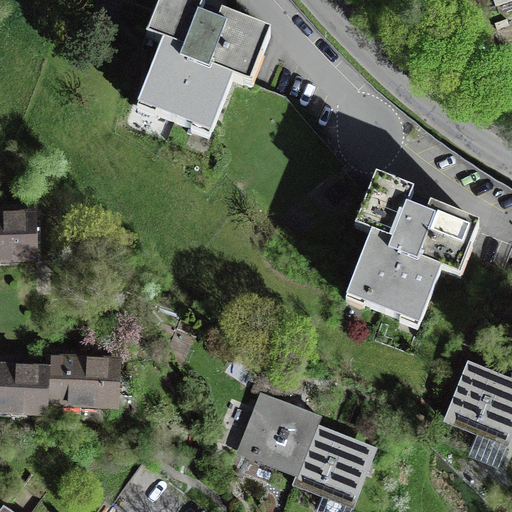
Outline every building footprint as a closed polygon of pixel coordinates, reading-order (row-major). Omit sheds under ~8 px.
[(156,115),(193,130),(195,125),(213,132),(233,81),(244,86),(256,57),(262,59),(271,36),(222,17),(218,28),(199,20),(206,3),(197,0),(163,0),(159,11),(166,13),(155,42),(163,45),(141,103),(158,110),(156,115)] [(364,307),(401,321),(403,316),(422,323),(441,273),(452,277),(463,248),(470,250),(479,228),(430,209),(426,218),(405,210),(411,194),(376,181),(368,203),(374,205),(363,233),(372,236),(349,295),(367,302),(364,307)] [(34,217),(0,217),(0,261),(35,260),(34,217)] [(48,359),(47,370),(46,403),(116,406),(118,363),(48,359)] [(0,411),(45,414),(46,403),(47,370),(0,367),(0,411)] [(511,388),(470,371),(450,419),(503,440),(511,418),(511,388)] [(246,451),(300,472),(315,433),(318,425),(265,404),(246,451)] [(315,433),(300,472),(296,481),(349,502),(368,454),(315,433)] [(197,436),(199,450),(215,448),(213,434),(197,436)]
